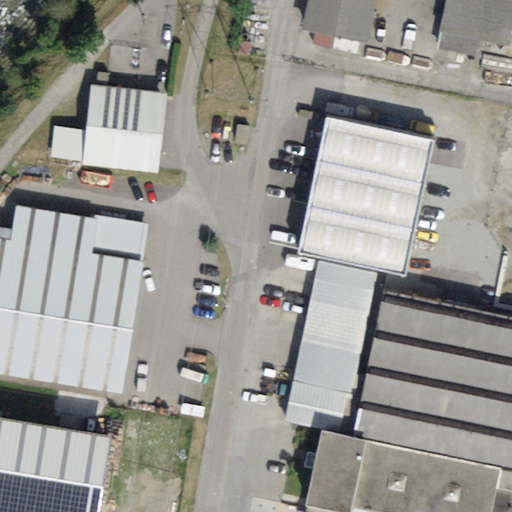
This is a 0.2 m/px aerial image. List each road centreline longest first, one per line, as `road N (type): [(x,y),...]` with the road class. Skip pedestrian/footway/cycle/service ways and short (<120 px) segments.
road 1 (unclassified): [(218,0),(204,93),(251,212),(260,261),(218,511)]
road 2 (unknown): [(260,261),(290,0)]
road 3 (unknown): [(144,0),(0,160)]
